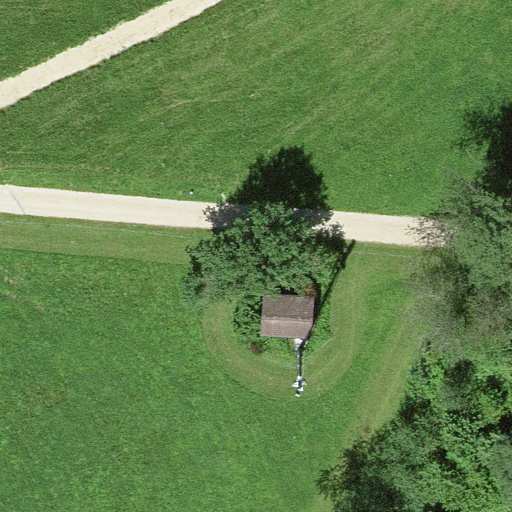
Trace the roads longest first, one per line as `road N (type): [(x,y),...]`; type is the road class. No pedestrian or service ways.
road 1 (track): [(0,206),(511,244)]
road 2 (track): [(0,108),(216,0)]
